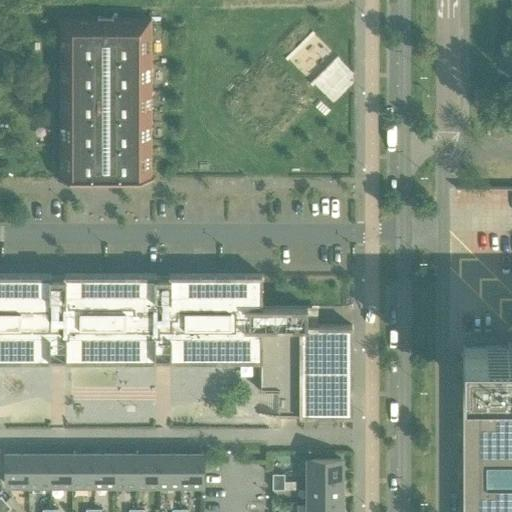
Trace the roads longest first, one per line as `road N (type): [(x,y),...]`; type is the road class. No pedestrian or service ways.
road 1 (residential): [(0,234),(405,233)]
road 2 (residential): [(444,511),(445,232)]
road 3 (residential): [(405,233),(404,511)]
road 4 (residential): [(402,0),(405,233)]
road 5 (residential): [(445,232),(448,0)]
